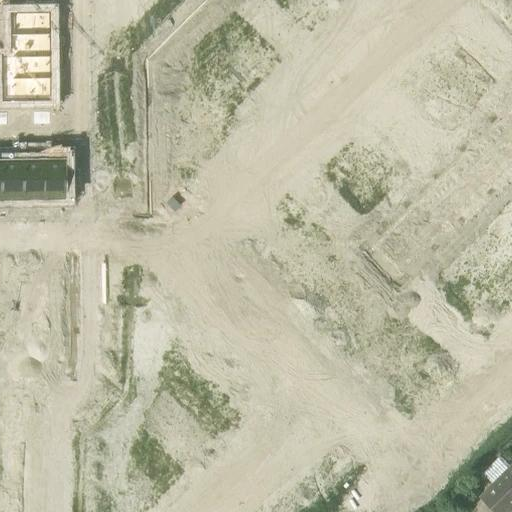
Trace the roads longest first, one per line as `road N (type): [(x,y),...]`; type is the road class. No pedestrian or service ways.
road 1 (residential): [(324,398),(157,230),(79,234)]
road 2 (residential): [(79,234),(85,511)]
road 3 (residential): [(511,360),(398,473),(324,398)]
road 4 (residential): [(76,53),(79,234)]
road 5 (residential): [(324,398),(213,511)]
